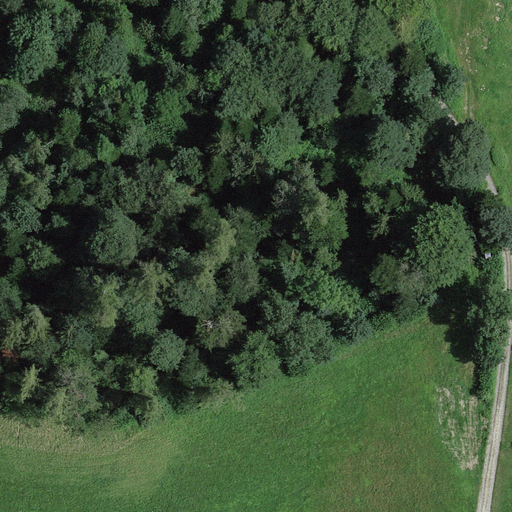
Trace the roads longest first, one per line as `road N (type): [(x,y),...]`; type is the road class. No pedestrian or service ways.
road 1 (track): [(357,0),(494,198),(511,285)]
road 2 (track): [(511,313),(483,511)]
